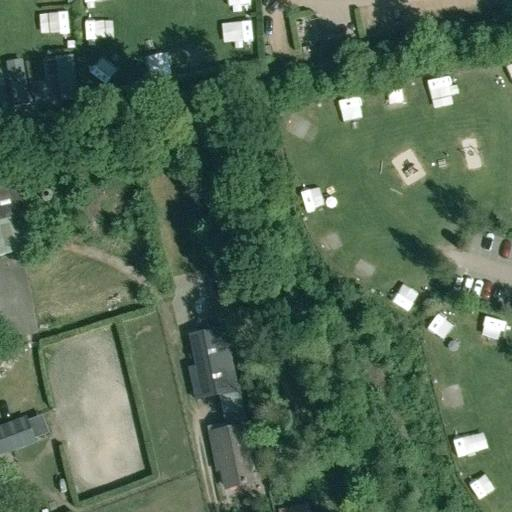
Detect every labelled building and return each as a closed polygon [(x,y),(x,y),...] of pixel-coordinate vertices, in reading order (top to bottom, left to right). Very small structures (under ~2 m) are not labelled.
[(69,17),(47,19),(49,40),(71,37),(69,17)] [(101,41),(101,20),(86,20),(86,41),(101,41)] [(221,43),(250,42),(250,22),(220,23),(221,43)] [(313,22),(298,23),(299,47),(314,47),(313,22)] [(61,101),(77,99),(72,56),(56,58),(61,101)] [(7,63),(12,107),(29,105),(23,60),(7,63)] [(511,62),(496,70),(504,90),(511,86),(511,62)] [(385,108),(406,101),(400,84),(379,90),(385,108)] [(334,100),(340,121),(359,116),(353,95),(334,100)] [(0,257),(39,248),(31,215),(19,166),(0,170),(0,257)] [(303,214),(322,209),(316,187),(297,192),(303,214)] [(273,252),(261,253),(264,272),(276,270),(273,252)] [(366,267),(349,270),(351,284),(369,281),(366,267)] [(388,304),(404,311),(414,291),(397,284),(388,304)] [(423,332),(442,342),(452,324),(433,313),(423,332)] [(479,339),(502,341),(504,321),(481,318),(479,339)] [(239,392),(222,328),(179,338),(196,403),(239,392)] [(456,388),(433,395),(439,415),(462,408),(456,388)] [(0,456),(35,443),(25,417),(0,426),(0,456)] [(290,452),(287,436),(282,437),(279,419),(270,421),(273,438),(266,439),(269,456),(290,452)] [(215,474),(222,472),(226,488),(253,482),(242,428),(207,436),(215,474)] [(456,464),(476,458),(468,435),(449,442),(456,464)] [(482,476),(465,488),(479,507),(496,495),(482,476)] [(278,511),(309,511),(308,503),(278,511)]
